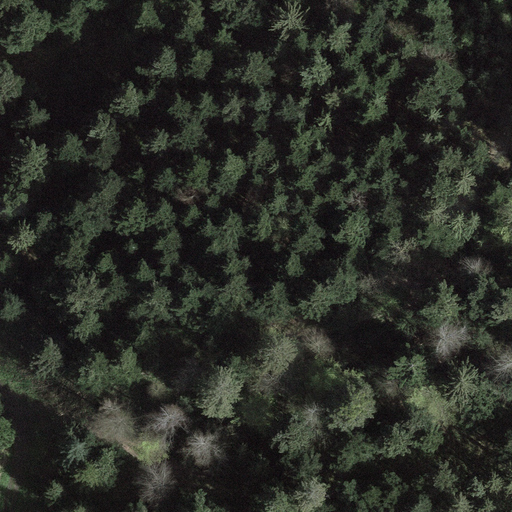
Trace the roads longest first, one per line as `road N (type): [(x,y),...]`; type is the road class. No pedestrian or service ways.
road 1 (track): [(0,387),(26,417),(6,511)]
road 2 (track): [(26,417),(104,511)]
